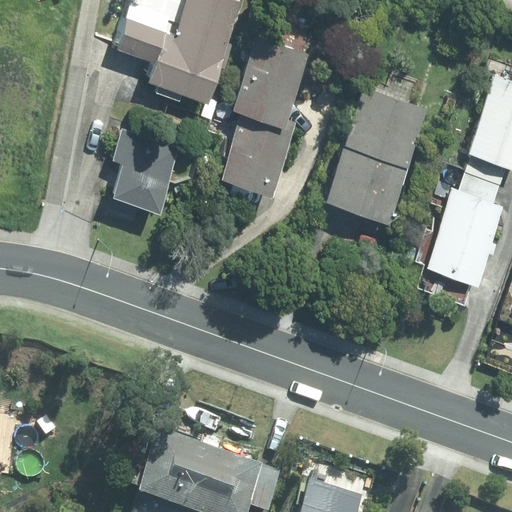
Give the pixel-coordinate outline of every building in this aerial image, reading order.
[(220,39),(234,0),(179,0),(167,33),(155,29),(161,14),(125,0),(124,0),(106,47),(144,61),(137,78),(196,100),(210,63),(215,65),(224,41),(220,39)] [(391,21),(376,15),(371,29),(386,34),(391,21)] [(298,50),(247,31),(219,107),(231,111),(207,175),(259,195),(288,116),(275,111),(298,50)] [(508,166),(511,154),(511,77),(485,68),(457,146),(465,149),(458,167),(492,180),(499,162),(508,166)] [(354,85),(312,199),(377,222),(418,108),(354,85)] [(170,146),(115,126),(103,158),(110,161),(99,194),(146,211),(170,146)] [(485,197),(492,180),(458,167),(452,185),(445,182),(415,262),(465,280),(495,201),(485,197)] [(259,508),(273,469),(255,463),(257,461),(151,422),(127,487),(193,511),(237,511),(241,502),(259,508)] [(344,511),(351,491),(300,473),(286,511),(344,511)]
